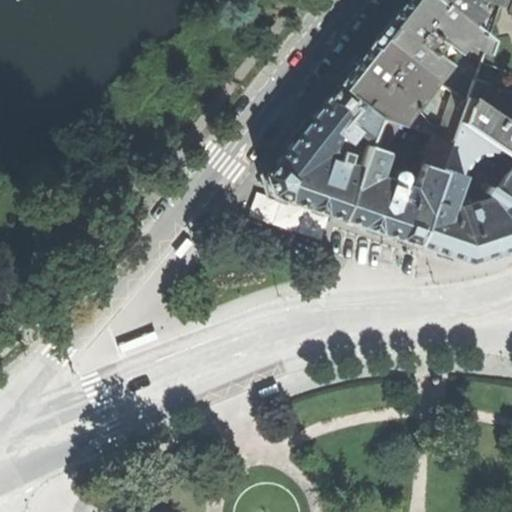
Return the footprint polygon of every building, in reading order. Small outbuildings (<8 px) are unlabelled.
[(401,0),(396,7),(376,33),(431,77),(459,41),(468,41),(483,52),(488,39),(466,22),(438,0),(401,0)] [(438,0),(466,22),(473,14),(472,6),(466,2),(467,0),(495,0),(501,2),(502,0),(438,0)] [(511,0),(502,0),(501,2),(500,5),(511,8),(511,0)] [(336,83),(376,115),(384,118),(395,122),(431,77),(376,33),(356,57),(336,83)] [(511,146),(511,145),(511,143),(511,127),(479,105),(488,83),(474,79),(465,104),(459,121),(505,152),(511,156),(511,146)] [(304,206),(340,218),(357,167),(345,163),(348,152),(338,149),(335,159),(329,157),(341,144),(335,139),(339,136),(345,141),(354,130),(365,139),(368,139),(376,115),(336,83),(262,175),(263,178),(267,191),(267,192),(267,193),(304,206)] [(432,135),(452,141),(459,121),(465,104),(451,93),(439,128),(429,124),(426,133),(432,135)] [(416,244),(452,141),(432,135),(413,188),(403,185),(404,182),(402,182),(404,177),(404,174),(403,172),(402,170),(400,169),(397,169),(395,169),(393,170),(391,172),(389,177),(388,177),(388,180),(377,176),(395,122),(384,118),(374,147),(365,144),(357,167),(340,218),(380,232),(416,244)] [(511,164),(494,190),(489,196),(489,197),(457,207),(449,205),(459,176),(463,177),(465,171),(468,165),(472,161),(476,157),(480,155),(486,154),(490,155),(496,155),(502,157),(505,152),(459,121),(452,141),(416,244),(467,262),(511,247),(511,164)] [(86,181),(95,189),(109,176),(101,168),(94,160),(80,175),(86,181)] [(484,192),(489,196),(494,190),(488,186),(484,192)] [(182,256),(195,241),(189,236),(176,251),(182,256)] [(158,327),(121,341),(125,351),(161,338),(158,327)] [(278,380),(260,388),(264,397),(282,389),(278,380)]
